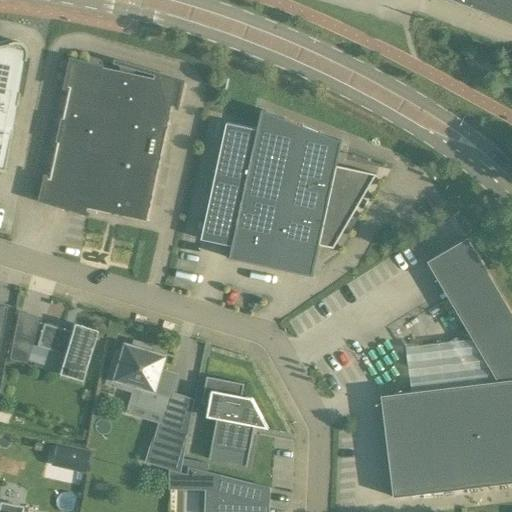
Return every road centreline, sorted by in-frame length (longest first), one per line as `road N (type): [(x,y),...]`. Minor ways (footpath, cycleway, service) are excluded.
road 1 (residential): [(0,253),(269,335),(319,428),(316,511)]
road 2 (secondary): [(71,0),(261,53),(480,158)]
road 3 (secondary): [(480,158),(445,117),(362,70),(187,0)]
